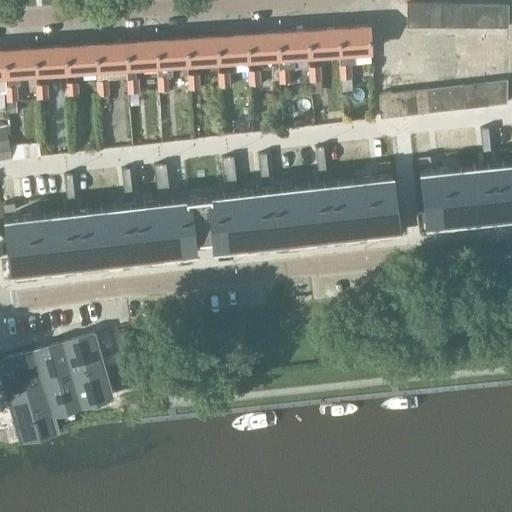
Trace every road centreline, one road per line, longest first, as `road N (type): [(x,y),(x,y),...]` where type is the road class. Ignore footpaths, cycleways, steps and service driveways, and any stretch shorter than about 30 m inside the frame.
road 1 (residential): [(18,301),(511,242)]
road 2 (residential): [(0,18),(298,0)]
